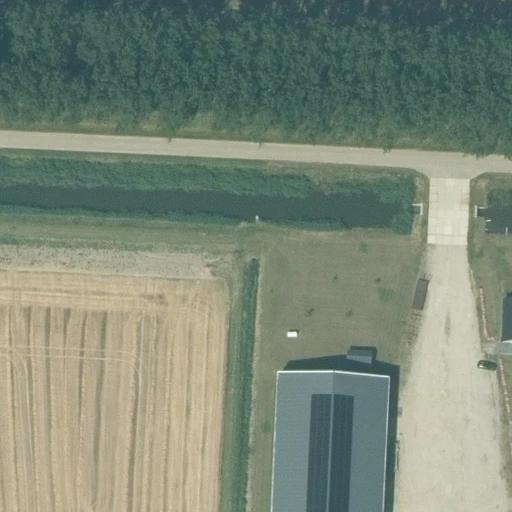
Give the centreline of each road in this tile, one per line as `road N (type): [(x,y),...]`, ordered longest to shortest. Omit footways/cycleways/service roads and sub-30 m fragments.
road 1 (unclassified): [(0,140),(511,165)]
road 2 (track): [(225,249),(511,260)]
